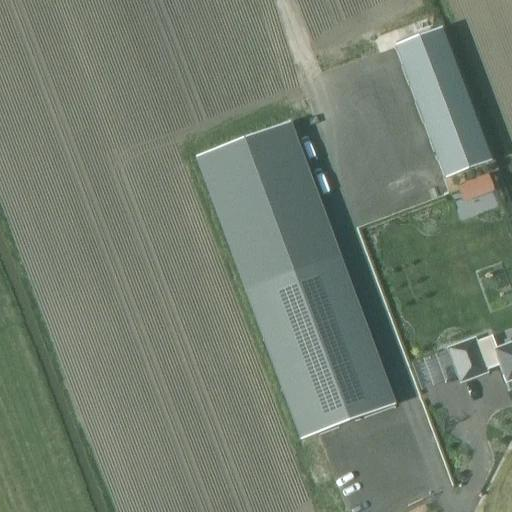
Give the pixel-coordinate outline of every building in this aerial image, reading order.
[(440,30),(393,48),(442,180),(490,162),(440,30)] [(186,133),(244,292),(340,256),(282,99),(186,133)] [(367,247),(416,231),(384,134),(335,151),(367,247)] [(463,202),(493,191),(487,176),(457,187),(463,202)] [(340,256),(244,292),(299,441),(395,406),(340,256)] [(448,350),(460,383),(486,374),(484,368),(498,363),(505,384),(511,381),(511,345),(496,352),(491,339),(475,345),(474,340),(448,350)]
